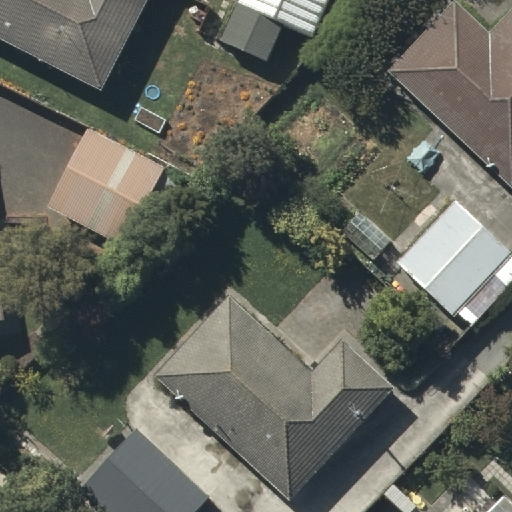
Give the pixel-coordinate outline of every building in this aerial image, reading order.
[(0,0),(0,38),(106,93),(133,40),(153,0),(0,0)] [(316,38),(332,0),(238,0),(221,41),(270,62),(286,25),(316,38)] [(389,81),(511,194),(511,22),(493,44),(455,9),(389,81)] [(168,169),(89,129),(49,208),(127,248),(168,169)] [(511,256),(457,205),(398,268),(454,324),(458,320),(471,332),(511,288),(511,256)] [(0,324),(6,323),(2,294),(51,286),(39,212),(0,218),(0,324)] [(155,384),(291,510),(396,395),(346,348),(315,381),(230,302),(155,384)] [(204,511),(212,504),(137,434),(67,511),(204,511)]
